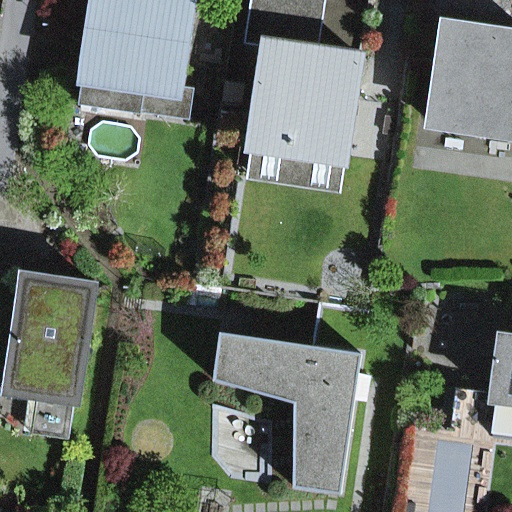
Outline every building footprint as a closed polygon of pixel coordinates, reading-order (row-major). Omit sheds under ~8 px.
[(97,0),(79,0),(74,41),(91,43),(97,0)] [(193,0),(97,0),(91,43),(82,106),(142,114),(146,83),(181,88),(193,0)] [(255,0),(249,42),(267,45),(316,52),(323,0),(255,0)] [(511,35),(447,26),(432,125),(511,136),(511,35)] [(316,52),(267,45),(253,144),(347,157),(361,58),(316,52)] [(142,114),(191,121),(195,90),(181,88),(146,83),(142,114)] [(248,178),(342,192),(347,157),(253,144),(248,178)] [(0,284),(23,288),(25,276),(0,272),(0,284)] [(97,287),(25,276),(23,288),(7,394),(39,399),(75,404),(79,405),(97,287)] [(296,405),(295,489),(342,496),(363,356),(222,335),(216,382),(296,405)] [(511,339),(503,339),(495,401),(511,403),(511,339)] [(34,435),(70,440),(75,404),(39,399),(34,435)] [(492,434),(511,436),(511,403),(495,401),(492,434)]
